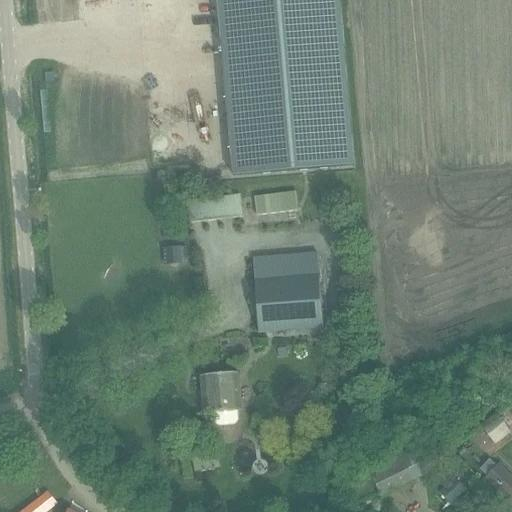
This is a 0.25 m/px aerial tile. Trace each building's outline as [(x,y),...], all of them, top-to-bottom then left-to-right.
[(225,0),(227,16),(223,17),(233,164),(234,178),(355,167),(341,5),(337,6),(336,0),(225,0)] [(255,195),(258,214),(298,208),(295,190),(255,195)] [(240,194),(207,199),(187,202),(191,224),(243,216),(240,194)] [(317,255),(273,258),(254,259),(259,334),(323,329),(317,255)] [(238,374),(201,376),(204,415),(213,414),(214,422),(215,425),(219,427),(234,425),(237,423),(239,420),(238,412),(241,412),(238,374)] [(484,427),(494,442),(509,431),(498,417),(484,427)] [(228,452),(231,462),(246,458),(243,447),(228,452)] [(426,449),(350,487),(359,505),(380,494),(381,498),(437,470),(426,449)] [(511,503),(511,478),(499,466),(486,480),(511,503)] [(470,470),(461,482),(473,491),(482,480),(470,470)] [(46,493),(21,511),(46,511),(56,505),(46,493)]
